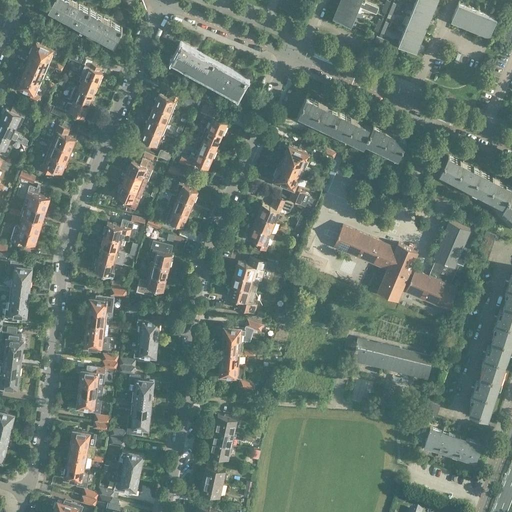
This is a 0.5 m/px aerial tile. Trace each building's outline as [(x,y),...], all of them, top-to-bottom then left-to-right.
[(52,0),(49,8),(81,25),(90,9),(72,0),(52,0)] [(343,0),(339,0),(337,8),(354,15),(357,6),(343,0)] [(343,0),(357,6),(358,5),(376,12),(378,6),(365,1),(364,3),(359,1),(359,0),(343,0)] [(433,3),(427,0),(414,0),(413,5),(429,13),(433,3)] [(451,18),(470,26),(477,10),(458,2),(451,18)] [(413,5),(409,15),(425,23),(429,13),(413,5)] [(337,8),(333,18),(350,25),(354,15),(337,8)] [(394,10),(390,8),(387,17),(394,19),(396,15),(393,14),(394,10)] [(90,9),(81,25),(113,43),(122,27),(90,9)] [(477,10),(470,26),(489,34),(496,18),(477,10)] [(511,43),(511,12),(501,39),(511,43)] [(405,24),(421,32),(425,23),(409,15),(405,24)] [(401,35),(417,42),(421,32),(405,24),(401,35)] [(374,40),(386,45),(388,39),(377,35),(374,40)] [(417,42),(401,35),(397,44),(414,51),(417,42)] [(30,52),(32,53),(49,60),(52,54),(54,55),(60,42),(49,37),(47,41),(43,39),(41,43),(37,42),(35,45),(34,44),(30,52)] [(172,58),(205,76),(213,60),(181,42),(172,58)] [(70,57),(81,62),(86,51),(75,46),(70,57)] [(32,53),(27,64),(45,71),(49,60),(32,53)] [(213,60),(205,76),(237,94),(246,78),(213,60)] [(83,76),(98,83),(103,71),(97,69),(99,65),(92,62),(90,66),(83,63),(80,69),(80,68),(78,74),(81,75),(79,79),(81,80),(83,76)] [(22,75),(40,82),(45,71),(27,64),(22,75)] [(40,82),(22,75),(17,86),(29,91),(26,97),(38,102),(40,96),(35,94),(40,82)] [(83,76),(81,80),(78,87),(93,94),(98,83),(83,76)] [(69,97),(73,98),(88,105),(93,94),(78,87),(74,85),(69,97)] [(158,92),(153,103),(172,111),(176,100),(178,101),(181,94),(168,88),(165,95),(158,92)] [(182,102),(192,106),(197,95),(186,90),(182,102)] [(298,114),(330,129),(339,112),(306,96),(298,114)] [(88,105),(73,98),(72,102),(68,101),(65,107),(84,115),(88,105)] [(47,109),(64,116),(67,110),(50,103),(47,109)] [(153,103),(149,114),(167,122),(172,111),(153,103)] [(3,114),(0,119),(15,126),(16,125),(17,126),(18,125),(20,126),(27,111),(13,104),(11,110),(6,107),(5,109),(3,108),(1,113),(3,114)] [(206,125),(222,132),(222,131),(223,132),(226,126),(225,126),(227,121),(215,116),(217,110),(202,104),(200,110),(207,113),(205,119),(208,120),(206,125)] [(339,112),(330,129),(363,145),(365,141),(372,127),(339,112)] [(149,114),(144,125),(163,133),(164,133),(163,132),(167,122),(149,114)] [(0,132),(10,137),(11,137),(25,143),(27,139),(18,135),(19,134),(15,132),(17,126),(16,125),(15,126),(0,119),(0,132)] [(54,134),(52,140),(52,141),(70,149),(75,138),(67,134),(69,128),(58,124),(55,129),(56,130),(55,133),(54,134)] [(365,141),(398,157),(407,139),(373,124),(372,127),(365,141)] [(144,125),(140,137),(141,137),(148,140),(147,143),(147,144),(157,149),(163,133),(144,125)] [(222,132),(206,125),(201,136),(217,143),(222,132)] [(10,137),(0,132),(0,152),(6,156),(9,150),(5,148),(10,137)] [(35,133),(31,143),(37,145),(41,136),(35,133)] [(198,135),(193,147),(196,148),(212,155),(217,143),(201,136),(201,137),(198,135)] [(47,152),(66,160),(70,149),(52,141),(47,152)] [(284,156),(307,166),(312,154),(289,144),(284,156)] [(323,152),(334,156),(336,150),(326,146),(323,152)] [(212,155),(196,148),(194,154),(191,152),(188,158),(181,155),(178,161),(193,167),(195,162),(208,167),(210,161),(211,161),(213,156),(212,156),(212,155)] [(158,154),(169,159),(171,154),(161,149),(158,154)] [(66,160),(47,152),(40,170),(51,174),(53,168),(61,171),(66,160)] [(440,171),(471,187),(481,170),(448,154),(440,171)] [(284,156),(279,167),(302,178),(307,166),(284,156)] [(0,166),(8,170),(11,163),(0,158),(0,166)] [(126,170),(147,179),(154,163),(142,158),(139,164),(131,160),(129,165),(128,164),(125,169),(127,170),(126,170)] [(167,171),(180,176),(183,170),(170,165),(167,171)] [(302,178),(279,167),(277,167),(274,174),(275,175),(274,179),(294,188),(289,198),(300,203),(305,192),(297,189),(302,178)] [(22,169),(19,176),(34,182),(37,175),(22,169)] [(121,183),(142,192),(147,179),(126,170),(121,183)] [(511,186),(481,170),(471,187),(504,204),(511,189),(511,186)] [(178,195),(193,202),(198,190),(179,182),(177,187),(180,189),(178,195)] [(142,192),(121,183),(121,184),(120,183),(117,189),(119,189),(116,195),(125,198),(123,203),(135,209),(142,192)] [(28,202),(45,208),(46,207),(47,207),(49,201),(47,201),(49,196),(38,192),(40,184),(38,184),(37,186),(29,184),(25,195),(30,196),(28,202)] [(511,189),(511,190),(502,208),(511,217),(511,189)] [(171,192),(166,204),(171,205),(171,206),(188,214),(192,204),(193,202),(178,195),(171,192)] [(262,202),(258,214),(276,221),(280,211),(282,212),(287,199),(274,194),(269,205),(262,202)] [(20,213),(24,214),(41,219),(45,208),(28,202),(26,202),(25,202),(24,201),(20,213)] [(188,214),(171,206),(166,217),(165,217),(163,223),(174,228),(176,224),(181,226),(182,225),(183,225),(188,214)] [(9,212),(19,216),(20,213),(21,210),(11,207),(10,208),(8,207),(7,209),(10,210),(9,212)] [(131,220),(133,221),(144,224),(146,217),(132,213),(131,220)] [(24,214),(21,225),(38,231),(38,230),(41,219),(24,214)] [(253,225),(272,232),(276,221),(258,214),(253,225)] [(146,222),(159,228),(162,222),(149,216),(146,222)] [(104,226),(102,232),(104,233),(103,234),(120,238),(128,240),(133,221),(131,220),(122,217),(120,225),(107,222),(105,226),(104,226)] [(338,234),(334,245),(387,268),(378,290),(397,299),(407,274),(411,276),(405,290),(448,308),(457,287),(450,284),(459,263),(463,264),(469,250),(467,249),(463,247),(462,247),(470,228),(450,220),(434,257),(436,258),(429,275),(410,268),(418,251),(399,242),(396,247),(342,224),(338,234)] [(38,231),(21,225),(19,232),(14,230),(11,239),(22,242),(23,239),(34,242),(36,238),(37,238),(39,232),(37,232),(38,231)] [(272,232),(253,225),(249,236),(257,240),(255,245),(266,250),(268,243),(267,243),(272,232)] [(484,235),(494,239),(496,233),(486,230),(484,235)] [(103,234),(100,245),(117,250),(120,238),(103,234)] [(494,239),(484,235),(482,241),(493,244),(494,239)] [(148,259),(169,265),(172,252),(171,252),(173,244),(153,238),(150,248),(152,249),(151,253),(154,254),(153,260),(148,259)] [(482,241),(480,246),(491,250),(493,244),(482,241)] [(97,257),(114,261),(117,250),(100,245),(97,257)] [(479,252),(489,255),(491,250),(480,246),(479,252)] [(11,251),(7,250),(0,249),(0,257),(10,259),(11,251)] [(489,255),(479,252),(477,258),(487,261),(489,255)] [(114,261),(97,257),(95,257),(94,263),(95,264),(94,269),(100,270),(99,274),(112,277),(114,269),(112,269),(114,261)] [(235,272),(259,279),(254,277),(257,267),(259,267),(261,260),(249,257),(247,263),(238,260),(235,272)] [(150,273),(166,277),(169,265),(148,259),(145,271),(150,273)] [(12,277),(30,279),(31,279),(32,272),(31,272),(31,267),(23,267),(24,262),(11,260),(10,270),(13,270),(12,277)] [(235,272),(231,284),(256,291),(259,279),(235,272)] [(139,277),(136,290),(154,295),(156,287),(163,289),(166,277),(150,273),(148,279),(139,277)] [(12,277),(11,289),(29,291),(30,279),(12,277)] [(111,287),(127,289),(128,281),(112,280),(111,287)] [(256,291),(231,284),(228,295),(237,298),(235,305),(254,311),(256,303),(253,301),(256,291)] [(89,309),(107,311),(107,310),(112,311),(114,296),(114,294),(126,295),(127,289),(111,287),(110,293),(111,293),(111,296),(97,295),(96,298),(90,297),(89,309)] [(9,301),(27,303),(29,291),(11,289),(9,301)] [(27,303),(9,301),(8,308),(5,308),(4,319),(11,320),(11,318),(17,319),(18,314),(26,315),(26,311),(27,311),(28,304),(27,304),(27,303)] [(496,319),(511,324),(511,304),(504,302),(500,315),(497,314),(496,319)] [(125,310),(141,312),(142,305),(126,303),(125,310)] [(89,309),(87,321),(105,323),(109,323),(109,321),(112,321),(113,312),(107,311),(89,309)] [(439,322),(446,325),(450,317),(442,313),(439,322)] [(140,330),(158,332),(159,319),(138,317),(138,322),(137,322),(136,323),(136,324),(136,327),(136,328),(137,329),(140,329),(140,330)] [(254,327),(261,330),(263,323),(248,318),(245,324),(254,327)] [(511,340),(511,324),(496,319),(494,324),(497,325),(493,338),(511,344),(511,340)] [(87,321),(86,333),(104,335),(108,335),(108,328),(109,326),(115,327),(116,322),(112,321),(109,321),(109,323),(105,323),(87,321)] [(225,325),(223,338),(242,340),(249,340),(254,327),(245,324),(245,327),(225,325)] [(138,342),(156,344),(158,332),(140,330),(138,342)] [(3,331),(1,341),(4,342),(3,350),(21,352),(21,350),(22,350),(23,344),(22,344),(23,339),(19,339),(20,333),(3,331)] [(86,333),(84,345),(109,348),(110,336),(108,335),(104,335),(86,333)] [(352,359),(402,371),(407,349),(358,337),(352,359)] [(222,350),(240,352),(242,340),(223,338),(222,350)] [(486,349),(484,354),(505,361),(511,344),(493,338),(489,350),(486,349)] [(156,344),(138,342),(138,349),(135,349),(134,354),(139,354),(138,359),(149,360),(150,355),(155,356),(156,344)] [(407,349),(402,371),(428,378),(433,356),(407,349)] [(21,352),(3,350),(2,361),(20,363),(21,352)] [(222,350),(221,361),(239,363),(240,352),(222,350)] [(102,359),(118,361),(118,354),(103,352),(102,359)] [(481,373),(499,379),(505,361),(484,354),(482,359),(485,360),(481,373)] [(120,364),(135,366),(136,358),(121,357),(120,364)] [(80,374),(79,381),(80,381),(98,384),(104,385),(105,372),(104,372),(105,366),(117,368),(118,361),(102,359),(101,366),(97,366),(96,366),(88,365),(87,370),(81,369),(81,374),(80,374)] [(2,361),(0,373),(18,375),(20,363),(2,361)] [(221,361),(220,374),(234,375),(234,377),(243,378),(244,364),(239,363),(221,361)] [(134,383),(133,390),(152,392),(153,380),(144,379),(145,377),(140,377),(141,374),(134,373),(134,372),(135,366),(120,364),(119,370),(131,371),(131,373),(130,373),(129,382),(134,383)] [(18,375),(0,373),(0,376),(0,385),(17,387),(18,382),(18,383),(19,376),(18,376),(18,375)] [(474,385),(472,389),(493,396),(499,379),(481,373),(477,386),(474,385)] [(239,385),(253,389),(256,383),(241,378),(239,385)] [(80,381),(78,394),(97,396),(102,397),(104,385),(98,384),(80,381)] [(493,396),(472,389),(471,394),(474,395),(468,411),(486,417),(493,396)] [(133,390),(132,402),(150,404),(152,392),(133,390)] [(77,394),(76,401),(77,401),(77,406),(84,407),(84,411),(91,411),(100,412),(102,397),(97,396),(78,394),(77,394)] [(428,406),(438,410),(440,404),(435,402),(437,397),(431,395),(428,406)] [(131,413),(149,416),(150,404),(132,402),(131,413)] [(438,410),(428,406),(426,412),(436,415),(438,410)] [(0,423),(11,426),(14,413),(0,410),(0,423)] [(94,421),(111,423),(112,415),(96,413),(94,421)] [(128,413),(126,429),(127,429),(127,433),(142,434),(143,427),(148,428),(148,423),(149,423),(150,417),(149,416),(131,413),(128,413)] [(215,426),(234,431),(237,418),(218,413),(215,426)] [(0,435),(8,437),(11,426),(0,423),(0,435)] [(110,434),(126,436),(127,433),(127,429),(111,426),(110,434)] [(234,431),(215,426),(212,440),(231,444),(234,431)] [(430,426),(424,445),(437,449),(448,453),(459,456),(475,462),(481,443),(465,437),(464,442),(453,439),(441,435),(443,430),(430,426)] [(73,429),(71,442),(89,445),(94,446),(96,433),(94,433),(73,429)] [(252,435),(241,432),(240,439),(251,441),(252,435)] [(109,442),(125,445),(126,438),(110,436),(109,442)] [(231,444),(212,440),(209,453),(228,458),(231,444)] [(71,442),(69,453),(87,456),(91,457),(92,455),(93,455),(94,446),(89,445),(71,442)] [(123,461),(140,465),(143,454),(122,449),(121,454),(119,453),(118,461),(122,462),(123,461)] [(69,453),(67,465),(85,468),(90,469),(91,459),(91,457),(87,456),(69,453)] [(119,473),(138,477),(140,465),(123,461),(122,462),(119,473)] [(67,465),(65,477),(77,479),(76,485),(87,486),(90,469),(85,468),(67,465)] [(203,478),(222,482),(225,469),(206,465),(203,478)] [(117,472),(113,489),(130,492),(131,488),(135,489),(138,477),(119,473),(117,472)] [(222,482),(203,478),(200,492),(219,496),(222,482)] [(99,493),(113,497),(115,490),(101,486),(99,493)] [(82,494),(97,499),(99,491),(84,487),(82,494)] [(113,497),(99,493),(98,499),(112,502),(113,497)] [(97,499),(82,494),(80,500),(96,505),(97,499)] [(57,500),(53,510),(59,511),(80,511),(83,505),(64,499),(63,502),(57,500)] [(195,511),(220,511),(222,508),(197,503),(195,511)]
